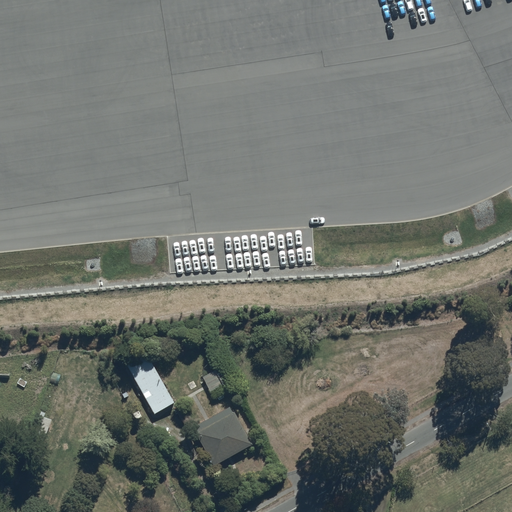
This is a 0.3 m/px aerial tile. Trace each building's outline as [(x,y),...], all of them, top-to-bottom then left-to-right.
[(173,401),(146,353),(125,365),(153,413),(173,401)] [(202,376),(210,392),(233,380),(225,364),(202,376)] [(232,411),(229,405),(193,424),(197,431),(195,432),(212,464),(253,443),(235,410),(232,411)] [(50,418),(41,415),(34,436),(44,439),(50,418)] [(166,424),(154,421),(151,431),(164,434),(166,424)] [(174,440),(170,433),(151,443),(155,450),(174,440)]
